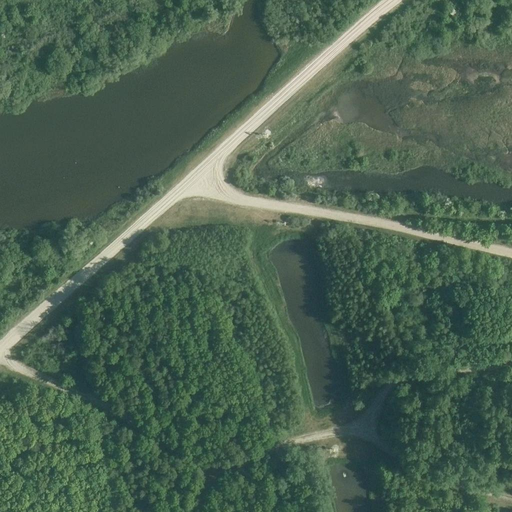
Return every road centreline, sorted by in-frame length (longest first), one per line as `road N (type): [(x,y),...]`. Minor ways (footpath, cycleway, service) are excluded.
road 1 (track): [(511,253),(229,197),(198,174)]
road 2 (track): [(198,174),(0,349)]
road 3 (track): [(198,174),(392,0)]
road 4 (unknown): [(511,497),(343,434)]
